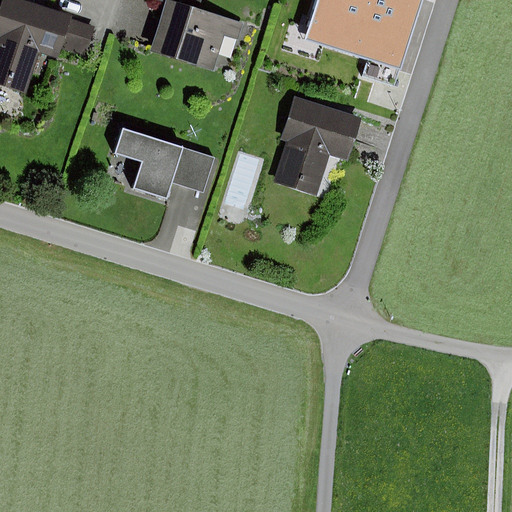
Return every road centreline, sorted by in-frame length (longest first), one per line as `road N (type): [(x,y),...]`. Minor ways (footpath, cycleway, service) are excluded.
road 1 (unclassified): [(0,218),(341,324)]
road 2 (residential): [(448,0),(341,324)]
road 3 (unclassified): [(341,324),(326,511)]
road 4 (unclassified): [(341,324),(511,360)]
road 5 (track): [(496,511),(504,361)]
